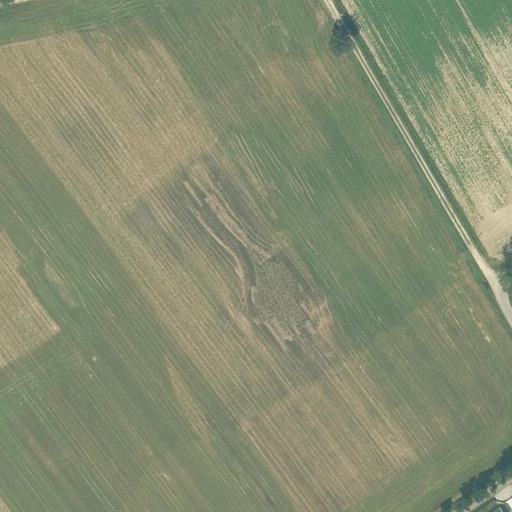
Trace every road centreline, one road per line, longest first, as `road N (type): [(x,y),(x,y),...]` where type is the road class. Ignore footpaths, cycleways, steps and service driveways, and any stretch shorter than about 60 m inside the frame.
road 1 (track): [(0,266),(343,27)]
road 2 (track): [(327,0),(495,279)]
